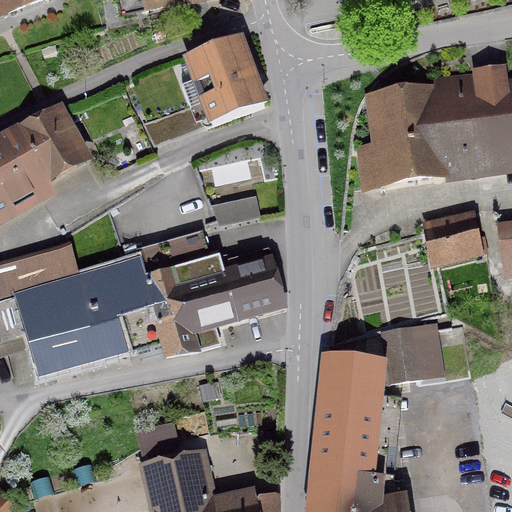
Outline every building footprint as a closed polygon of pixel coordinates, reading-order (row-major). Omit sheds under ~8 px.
[(0,0),(0,10),(2,16),(44,0),(0,0)] [(145,10),(188,0),(117,0),(121,18),(146,12),(145,10)] [(220,125),(262,110),(237,41),(147,74),(161,110),(174,104),(184,130),(202,123),(195,103),(210,98),(220,125)] [(511,88),(503,90),(501,76),(500,74),(431,83),(432,95),(368,104),(374,148),(357,150),(362,192),(383,189),(382,185),(444,177),(442,166),(511,156),(511,88)] [(0,206),(82,162),(56,114),(0,144),(0,206)] [(210,210),(218,229),(258,221),(254,201),(210,210)] [(434,269),(485,257),(481,241),(473,243),(468,219),(426,229),(434,269)] [(511,273),(511,226),(498,229),(504,275),(511,273)] [(164,250),(171,275),(195,355),(219,349),(213,328),(283,308),(271,264),(223,278),(217,260),(184,269),(176,241),(165,244),(166,250),(164,250)] [(0,301),(0,303),(76,282),(67,247),(0,265),(0,301)] [(109,273),(76,282),(0,303),(0,302),(0,341),(25,335),(37,382),(39,381),(38,381),(161,347),(165,360),(195,355),(171,275),(164,250),(107,266),(109,273)] [(390,387),(441,377),(432,327),(381,337),(390,387)] [(370,480),(382,367),(323,361),(307,511),(406,511),(405,502),(378,507),(380,484),(373,483),(373,480),(370,480)] [(433,412),(440,457),(479,451),(473,406),(433,412)] [(171,427),(136,435),(140,452),(175,445),(171,427)] [(276,511),(276,498),(216,510),(214,501),(206,503),(197,459),(145,471),(154,511),(276,511)] [(0,511),(13,511),(15,511),(0,494),(0,511)]
